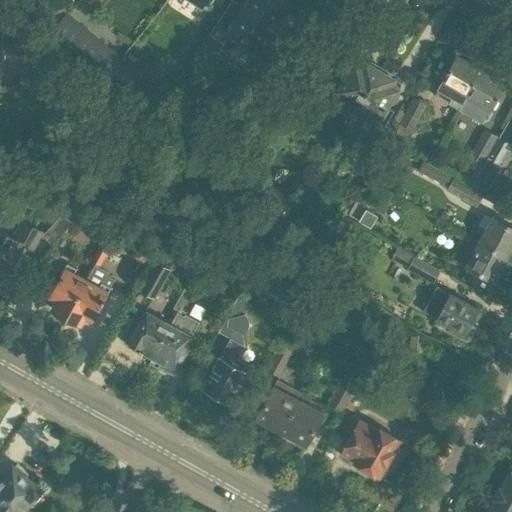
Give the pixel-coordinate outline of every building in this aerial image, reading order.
[(194,0),(208,9),(213,0),(194,0)] [(250,0),(245,8),(234,1),(213,35),(225,43),(231,33),(260,51),(290,4),(283,0),(250,0)] [(60,2),(52,19),(56,23),(68,9),(60,2)] [(67,13),(46,39),(121,99),(142,72),(104,43),(67,13)] [(463,103),(481,70),(457,56),(438,89),(463,103)] [(381,68),(372,62),(370,65),(366,63),(362,68),(355,64),(337,92),(322,82),(306,108),(324,119),(333,104),(335,106),(343,104),(348,96),(360,104),(381,68)] [(378,120),(397,90),(389,85),(393,80),(389,77),(391,75),(381,68),(360,104),(371,111),(368,114),(378,120)] [(481,122),(489,120),(493,113),(491,108),(506,83),(481,70),(463,103),(459,110),(481,122)] [(414,130),(428,104),(414,97),(400,123),(414,130)] [(348,135),(357,120),(351,116),(341,131),(348,135)] [(482,165),(498,136),(485,128),(468,158),(482,165)] [(499,137),(488,157),(473,184),(487,192),(502,165),(500,164),(508,149),(511,151),(511,140),(511,143),(499,137)] [(220,170),(235,158),(227,147),(211,159),(220,170)] [(484,193),(424,161),(418,171),(449,186),(447,190),(477,206),(484,193)] [(390,177),(395,167),(385,162),(380,172),(390,177)] [(277,214),(238,168),(233,173),(232,171),(219,182),(231,196),(233,194),(247,208),(253,202),(270,220),(277,214)] [(218,221),(232,201),(215,189),(201,208),(218,221)] [(85,210),(75,202),(64,214),(74,222),(85,210)] [(265,236),(272,222),(238,204),(231,218),(265,236)] [(371,228),(379,215),(364,206),(356,220),(371,228)] [(53,245),(73,223),(63,214),(42,236),(53,245)] [(508,256),(511,247),(511,225),(495,216),(481,241),(508,256)] [(34,249),(43,232),(22,221),(14,237),(0,229),(0,272),(4,275),(11,261),(17,265),(28,245),(34,249)] [(335,236),(329,232),(323,233),(319,239),(329,245),(335,236)] [(508,256),(481,241),(466,233),(453,257),(468,265),(494,280),(508,256)] [(107,254),(113,244),(103,239),(97,249),(107,254)] [(143,262),(159,250),(152,240),(135,252),(143,262)] [(434,283),(441,270),(399,246),(391,259),(408,268),(407,269),(434,283)] [(101,266),(107,254),(97,249),(91,261),(101,266)] [(156,299),(172,269),(156,260),(139,290),(156,299)] [(67,316),(87,278),(75,272),(77,268),(68,263),(50,296),(57,300),(52,308),(67,316)] [(116,279),(111,276),(109,272),(95,264),(87,279),(87,278),(67,316),(82,325),(86,316),(93,320),(116,279)] [(327,295),(335,283),(319,273),(311,286),(327,295)] [(185,287),(179,298),(184,301),(190,290),(185,287)] [(450,294),(437,287),(424,310),(437,317),(436,318),(451,326),(449,329),(460,335),(462,332),(464,334),(479,308),(451,293),(450,294)] [(231,402),(251,365),(238,358),(246,344),(244,333),(245,320),(246,315),(252,304),(239,296),(219,331),(231,338),(204,387),(231,402)] [(173,308),(178,311),(184,301),(179,298),(173,308)] [(171,323),(149,311),(143,321),(141,319),(133,333),(136,334),(131,344),(153,356),(171,323)] [(184,315),(177,311),(171,323),(153,356),(163,362),(161,364),(171,370),(173,367),(175,369),(194,336),(192,335),(200,322),(185,313),(184,315)] [(280,378),(299,340),(289,335),(284,345),(280,343),(266,371),(280,378)] [(424,352),(425,336),(411,335),(409,351),(424,352)] [(299,400),(303,393),(278,380),(257,416),(283,430),(299,400)] [(342,410),(354,388),(341,381),(329,403),(342,410)] [(327,407),(303,393),(299,400),(283,430),(306,443),(327,407)] [(374,428),(360,420),(341,452),(355,460),(354,462),(379,477),(382,471),(389,475),(394,474),(406,452),(397,446),(400,441),(375,426),(374,428)] [(29,473),(17,464),(15,467),(13,466),(4,476),(3,475),(0,478),(0,511),(21,511),(29,503),(32,506),(43,493),(39,491),(41,489),(26,477),(29,473)] [(511,472),(502,489),(499,487),(494,498),(496,499),(495,502),(511,510),(511,472)] [(511,511),(511,510),(495,502),(489,511),(511,511)]
